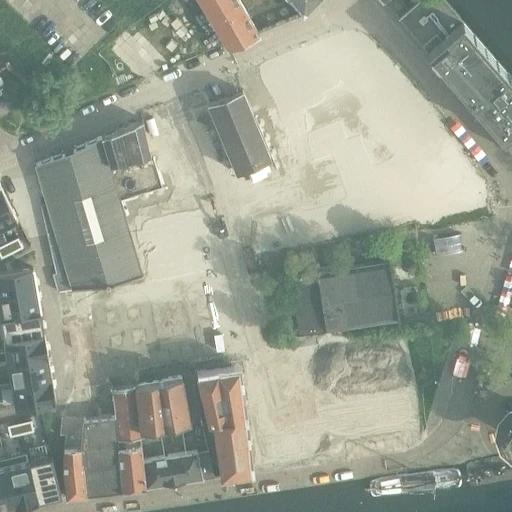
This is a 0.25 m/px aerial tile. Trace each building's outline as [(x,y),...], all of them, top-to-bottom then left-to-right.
[(238,0),(198,0),(226,47),(258,33),(238,0)] [(292,0),(304,14),(317,0),(292,0)] [(511,79),(462,21),(443,0),(387,0),(385,1),(399,17),(398,18),(398,19),(502,138),(503,138),(511,148),(511,79)] [(352,33),(318,47),(331,78),(332,77),(340,74),(370,47),(360,35),(359,34),(358,34),(357,33),(356,33),(355,33),(354,33),(353,33),(352,33)] [(318,47),(299,55),(315,92),(335,84),(332,77),(331,78),(318,47)] [(370,47),(340,74),(354,91),(385,64),(370,47)] [(299,55),(280,63),(296,100),(315,92),(299,55)] [(280,63),(260,71),(276,108),(296,100),(280,63)] [(385,64),(354,91),(368,107),(399,80),(385,64)] [(260,71),(240,79),(255,117),(276,108),(260,71)] [(399,80),(368,107),(382,122),(412,95),(399,80)] [(243,92),(209,104),(238,173),(271,159),(243,92)] [(412,95),(382,122),(395,138),(426,111),(412,95)] [(183,103),(163,111),(179,148),(199,140),(183,103)] [(163,111),(144,119),(159,157),(179,148),(163,111)] [(142,120),(101,137),(110,165),(151,155),(142,120)] [(337,124),(328,128),(332,138),(341,135),(337,124)] [(328,128),(319,131),(323,141),(332,138),(328,128)] [(319,131),(311,135),(314,145),(323,141),(319,131)] [(311,135),(302,138),(306,148),(314,145),(311,135)] [(341,135),(332,138),(336,148),(345,145),(341,135)] [(58,155),(36,164),(36,165),(40,177),(48,204),(47,204),(41,205),(56,273),(53,274),(58,291),(89,286),(90,286),(142,275),(110,165),(101,137),(58,155)] [(302,138),(293,141),(297,151),(306,148),(302,138)] [(332,138),(323,141),(327,151),(334,149),(336,148),(332,138)] [(336,148),(334,149),(345,178),(369,169),(362,150),(363,150),(359,139),(345,145),(336,148)] [(293,141),(284,145),(288,155),(297,151),(293,141)] [(323,141),(314,145),(318,155),(327,151),(323,141)] [(284,145),(275,148),(279,158),(288,155),(284,145)] [(314,145),(306,148),(310,158),(318,155),(314,145)] [(306,148),(297,151),(301,162),(310,158),(306,148)] [(458,148),(435,156),(450,194),(472,186),(458,148)] [(297,151),(288,155),(292,165),(301,162),(297,151)] [(288,155),(279,158),(283,168),(292,165),(288,155)] [(435,156),(414,164),(428,202),(450,194),(435,156)] [(414,164),(394,172),(408,210),(428,202),(414,164)] [(213,169),(202,173),(206,181),(206,182),(217,177),(213,169)] [(345,178),(356,207),(379,198),(372,180),(373,179),(369,169),(345,178)] [(373,179),(372,180),(379,198),(380,199),(379,200),(386,218),(408,210),(394,172),(373,179)] [(202,173),(191,178),(194,185),(206,181),(202,173)] [(217,177),(206,182),(209,188),(212,196),(222,191),(217,177)] [(206,181),(194,185),(197,193),(209,188),(206,182),(206,181)] [(2,184),(0,185),(0,223),(3,229),(20,221),(2,184)] [(209,188),(197,193),(200,201),(212,196),(209,188)] [(350,208),(318,214),(323,240),(355,234),(350,208)] [(318,214),(285,220),(290,246),(323,240),(318,214)] [(285,220),(253,226),(258,252),(290,246),(285,220)] [(198,225),(178,229),(184,269),(204,266),(198,225)] [(253,226),(221,233),(226,259),(251,254),(258,252),(253,226)] [(178,229),(157,232),(164,272),(184,269),(178,229)] [(157,232),(137,235),(144,276),(164,272),(157,232)] [(20,239),(9,244),(14,254),(25,249),(20,239)] [(9,244),(0,248),(0,252),(3,259),(14,254),(9,244)] [(226,259),(225,259),(231,291),(257,286),(251,254),(226,259)] [(294,333),(275,336),(277,349),(296,346),(318,343),(316,330),(398,317),(394,292),(393,284),(389,258),(287,274),(296,333),(294,333)] [(36,271),(0,275),(0,297),(39,292),(36,271)] [(257,286),(231,291),(237,323),(263,318),(257,286)] [(39,292),(0,297),(0,308),(2,319),(42,313),(39,292)] [(42,313),(2,319),(5,341),(45,335),(42,313)] [(263,318),(237,323),(243,356),(269,351),(263,318)] [(45,335),(5,341),(8,363),(48,357),(45,335)] [(288,349),(241,357),(259,470),(398,448),(381,340),(334,347),(343,402),(297,409),(288,349)] [(317,345),(305,347),(310,376),(321,374),(317,345)] [(48,357),(8,363),(12,386),(52,380),(48,357)] [(238,369),(197,375),(208,423),(210,432),(214,432),(220,476),(237,474),(246,472),(250,472),(238,369)] [(182,377),(137,385),(142,436),(144,435),(143,430),(190,422),(182,377)] [(52,380),(12,386),(15,408),(55,402),(52,380)] [(137,385),(112,389),(115,412),(114,412),(115,417),(116,417),(118,438),(117,439),(123,491),(144,488),(146,488),(143,460),(140,436),(142,436),(137,385)] [(83,419),(81,460),(81,463),(82,464),(83,464),(87,495),(123,491),(117,439),(118,438),(116,417),(115,417),(84,420),(83,419)] [(61,418),(60,435),(61,435),(66,436),(64,449),(64,470),(67,494),(67,497),(87,495),(83,464),(82,464),(81,463),(81,460),(83,419),(61,418)] [(31,421),(19,424),(22,434),(33,432),(31,421)] [(19,424),(8,426),(10,437),(22,434),(19,424)] [(144,464),(148,488),(215,477),(209,450),(144,464)] [(51,456),(28,461),(37,501),(61,495),(51,456)] [(28,461),(6,466),(15,506),(37,501),(28,461)] [(6,466),(0,467),(0,509),(15,506),(6,466)]
